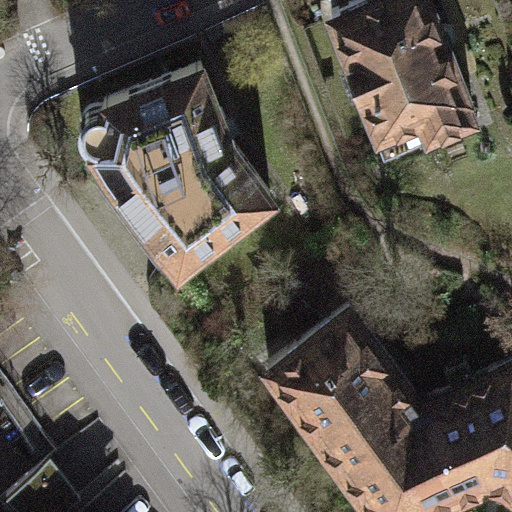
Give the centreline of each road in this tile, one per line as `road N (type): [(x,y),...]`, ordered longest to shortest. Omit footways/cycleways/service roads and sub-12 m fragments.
road 1 (residential): [(235,511),(0,189)]
road 2 (residential): [(165,0),(0,70)]
